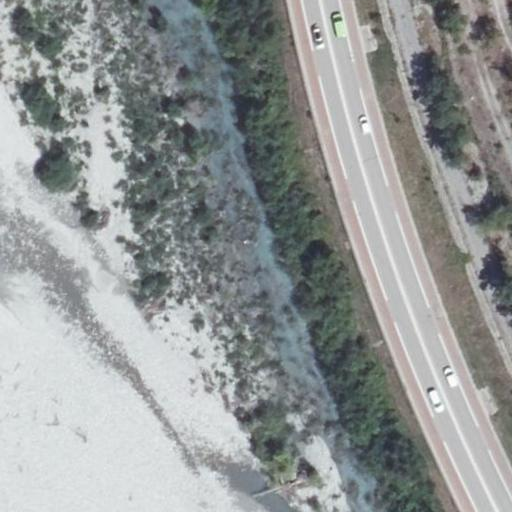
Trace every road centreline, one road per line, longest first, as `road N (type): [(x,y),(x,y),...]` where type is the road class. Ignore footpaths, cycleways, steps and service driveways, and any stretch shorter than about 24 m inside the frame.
road 1 (trunk): [(322,0),(397,273),(499,511)]
road 2 (track): [(401,0),(511,292)]
